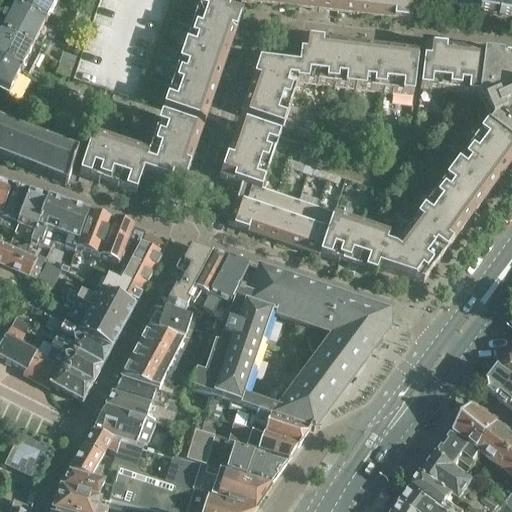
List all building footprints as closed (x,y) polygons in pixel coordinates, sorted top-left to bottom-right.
[(13,0),(9,9),(46,27),(58,3),(51,0),(13,0)] [(100,0),(73,81),(95,88),(93,94),(112,100),(114,94),(137,102),(170,0),(100,0)] [(280,0),(280,7),(299,9),(300,0),(280,0)] [(320,0),(300,0),(299,9),(319,12),(320,0)] [(340,0),(320,0),(319,12),(339,14),(340,0)] [(361,0),(340,0),(339,14),(359,17),(361,0)] [(380,0),(361,0),(359,17),(378,19),(380,0)] [(380,0),(378,19),(393,21),(393,19),(397,20),(399,0),(380,0)] [(399,0),(397,20),(416,22),(418,0),(399,0)] [(458,0),(458,8),(477,9),(477,0),(458,0)] [(511,0),(481,0),(479,14),(493,16),(499,17),(511,19),(511,0)] [(201,1),(194,20),(236,35),(236,34),(235,34),(242,15),(201,1)] [(94,7),(80,3),(76,13),(90,17),(94,7)] [(9,9),(0,25),(0,35),(33,52),(41,55),(49,39),(42,36),(46,27),(9,9)] [(90,18),(76,13),(73,23),(87,27),(90,18)] [(194,20),(188,38),(230,53),(236,35),(194,20)] [(0,65),(21,76),(33,52),(0,35),(0,65)] [(188,38),(182,56),(224,71),(230,53),(188,38)] [(323,44),(300,41),(299,55),(300,55),(298,69),(297,85),(317,88),(323,44)] [(342,46),(323,44),(317,88),(336,90),(342,46)] [(342,46),(336,90),(355,92),(361,49),(342,46)] [(445,50),(426,48),(420,92),(440,94),(445,50)] [(380,51),(361,49),(355,92),(374,94),(380,51)] [(464,53),(445,50),(440,94),(459,97),(464,53)] [(399,54),(380,51),(374,94),(394,96),(399,54)] [(484,56),(464,53),(459,97),(478,99),(484,56)] [(76,59),(63,54),(60,64),(73,69),(76,59)] [(399,54),(394,96),(413,99),(418,56),(399,54)] [(182,56),(176,75),(218,89),(218,90),(224,71),(182,56)] [(488,128),(511,145),(511,59),(484,56),(477,104),(484,105),(491,124),(488,128)] [(73,69),(60,64),(59,64),(56,75),(69,79),(73,69)] [(0,95),(8,99),(10,95),(11,96),(21,76),(0,65),(0,95)] [(260,65),(255,80),(294,93),(297,85),(298,69),(260,65)] [(176,75),(170,93),(212,108),(218,89),(176,75)] [(253,82),(248,99),(288,112),(294,93),(255,80),(254,83),(253,82)] [(212,108),(170,93),(164,111),(206,126),(212,108)] [(288,112),(248,99),(241,117),(282,131),(288,112)] [(45,106),(41,117),(55,122),(59,111),(45,106)] [(202,132),(162,119),(156,137),(195,150),(202,132)] [(397,120),(396,128),(407,129),(408,121),(397,120)] [(0,159),(67,185),(78,154),(0,124),(0,159)] [(239,124),(232,142),(274,156),(280,138),(239,124)] [(511,145),(488,128),(486,127),(475,142),(510,167),(511,164),(511,145)] [(113,143),(93,136),(80,177),(98,183),(113,143)] [(156,137),(150,155),(189,167),(195,150),(156,137)] [(274,156),(232,142),(226,159),(228,160),(227,161),(267,174),(274,156)] [(510,167),(475,142),(464,157),(498,183),(510,167)] [(131,149),(113,143),(98,183),(117,190),(131,149)] [(311,148),(304,146),(299,160),(307,162),(311,148)] [(131,149),(117,190),(136,196),(143,175),(150,155),(131,149)] [(189,167),(150,155),(143,175),(182,188),(189,167)] [(498,183),(464,157),(453,172),(487,198),(498,183)] [(267,174),(227,161),(220,182),(233,186),(233,185),(242,188),(260,194),(267,174)] [(305,167),(291,162),(288,170),(302,175),(305,167)] [(328,175),(315,170),(312,178),(326,182),(328,175)] [(487,198),(453,172),(441,187),(475,214),(487,198)] [(342,180),(328,175),(326,182),(339,187),(342,180)] [(0,182),(0,215),(1,216),(12,187),(0,182)] [(284,184),(279,200),(265,241),(283,247),(297,205),(288,203),(293,188),(284,184)] [(1,216),(0,217),(0,228),(15,234),(17,228),(29,193),(12,187),(1,216)] [(475,214),(441,187),(429,202),(464,229),(475,214)] [(246,234),(260,194),(242,188),(228,227),(246,234)] [(17,228),(34,234),(35,234),(37,229),(47,200),(29,193),(17,228)] [(260,194),(246,234),(248,234),(248,235),(265,241),(279,200),(260,194)] [(47,200),(37,229),(35,234),(34,234),(30,245),(37,247),(39,243),(42,244),(51,248),(57,236),(68,208),(47,200)] [(464,229),(429,202),(418,217),(452,244),(464,229)] [(315,211),(297,205),(283,247),(301,254),(315,211)] [(68,208),(57,236),(54,244),(65,248),(76,252),(76,251),(79,243),(89,215),(68,208)] [(315,211),(301,254),(319,260),(320,258),(334,217),(315,211)] [(79,243),(76,251),(99,259),(113,224),(89,215),(79,243)] [(352,223),(334,217),(320,258),(338,265),(352,223)] [(418,217),(405,234),(441,260),(452,244),(418,217)] [(370,229),(352,223),(338,265),(357,271),(370,229)] [(113,224),(99,259),(99,260),(119,267),(123,258),(126,250),(132,235),(133,231),(113,224)] [(390,236),(370,229),(357,271),(375,277),(378,269),(386,247),(390,236)] [(405,234),(394,249),(429,275),(441,260),(405,234)] [(143,239),(141,246),(163,254),(167,243),(148,236),(147,240),(143,239)] [(0,242),(0,264),(16,272),(24,253),(10,247),(0,242)] [(20,246),(19,249),(27,252),(29,245),(26,244),(20,246)] [(123,258),(131,262),(132,263),(133,262),(154,271),(163,254),(141,246),(139,245),(135,254),(126,250),(123,258)] [(394,249),(386,247),(378,269),(423,284),(429,275),(394,249)] [(139,349),(120,382),(156,393),(159,394),(164,383),(169,385),(189,347),(197,322),(187,318),(186,318),(186,315),(185,314),(190,304),(188,302),(212,256),(196,251),(192,249),(189,254),(162,304),(158,314),(157,314),(148,332),(139,349)] [(24,253),(16,272),(29,277),(37,282),(39,278),(41,275),(38,273),(41,268),(35,265),(38,260),(24,253)] [(35,265),(42,268),(45,259),(39,256),(38,260),(35,265)] [(228,262),(212,256),(188,302),(190,304),(194,307),(201,296),(207,300),(228,262)] [(120,282),(122,279),(144,289),(154,271),(133,262),(132,263),(131,262),(123,258),(119,267),(118,267),(116,270),(118,271),(114,279),(120,282)] [(228,262),(207,300),(202,313),(211,318),(218,305),(229,310),(231,304),(237,293),(247,273),(248,269),(228,262)] [(41,275),(39,278),(54,287),(62,274),(47,265),(41,275)] [(244,399),(240,409),(257,415),(309,433),(312,430),(314,432),(389,331),(388,316),(258,272),(256,277),(255,276),(248,297),(253,299),(250,308),(272,316),(271,317),(276,319),(275,321),(308,332),(305,340),(309,352),(316,357),(276,410),(244,399)] [(108,276),(101,292),(115,299),(115,298),(134,308),(144,289),(122,279),(120,282),(114,279),(108,276)] [(91,310),(125,328),(135,308),(134,308),(115,298),(115,299),(101,292),(93,288),(88,297),(68,287),(63,296),(68,298),(69,297),(77,301),(76,302),(91,310)] [(244,306),(250,308),(253,299),(248,297),(244,295),(243,298),(238,296),(239,293),(237,293),(231,304),(233,305),(218,347),(214,346),(204,377),(196,375),(189,390),(212,399),(244,306)] [(68,318),(82,326),(78,333),(81,335),(98,343),(99,343),(99,344),(111,350),(111,348),(113,349),(112,350),(115,345),(125,328),(91,310),(76,302),(77,301),(69,297),(65,303),(73,307),(68,318)] [(244,306),(212,399),(240,409),(244,399),(271,317),(272,316),(250,308),(244,306)] [(52,332),(49,339),(102,369),(110,354),(112,350),(113,349),(111,348),(111,350),(99,344),(99,343),(98,343),(81,335),(78,333),(78,334),(50,320),(49,322),(47,325),(48,329),(52,332)] [(29,328),(16,321),(12,328),(26,336),(28,332),(29,328)] [(7,337),(0,348),(0,358),(26,373),(35,378),(42,368),(47,360),(37,355),(37,353),(21,344),(26,336),(12,328),(7,337)] [(213,339),(201,333),(198,338),(202,340),(189,366),(197,371),(213,339)] [(60,368),(92,386),(102,369),(49,339),(46,337),(37,353),(37,355),(47,360),(60,368)] [(57,376),(50,388),(82,405),(92,386),(60,368),(47,360),(42,368),(49,372),(47,376),(51,377),(52,374),(57,376)] [(511,361),(511,362),(503,373),(504,374),(503,375),(511,380),(511,361)] [(489,388),(490,390),(490,394),(491,396),(492,395),(511,412),(511,411),(511,380),(503,375),(504,374),(503,373),(502,374),(501,374),(500,375),(498,378),(490,388),(489,388)] [(120,382),(113,396),(151,407),(164,411),(169,398),(156,393),(120,382)] [(113,396),(105,409),(146,421),(147,422),(164,427),(164,426),(171,428),(178,405),(168,402),(164,411),(151,407),(113,396)] [(475,408),(454,435),(465,444),(471,449),(469,451),(465,457),(474,464),(481,456),(479,454),(500,427),(475,408)] [(147,422),(105,409),(92,434),(120,444),(135,450),(145,454),(156,425),(147,422)] [(243,432),(263,438),(296,450),(297,450),(309,433),(257,415),(256,421),(247,418),(243,432)] [(511,453),(511,437),(500,427),(479,454),(481,456),(499,470),(511,453)] [(173,458),(172,460),(205,469),(214,441),(183,432),(180,441),(183,442),(181,449),(177,459),(173,458)] [(246,452),(257,455),(257,456),(282,463),(283,462),(287,464),(288,463),(296,450),(263,438),(243,432),(242,432),(237,447),(246,450),(246,452)] [(40,484),(56,448),(21,433),(16,443),(21,445),(17,452),(17,459),(19,465),(22,469),(25,472),(32,475),(30,480),(40,484)] [(92,434),(84,448),(106,455),(106,454),(116,458),(120,444),(92,434)] [(454,435),(439,457),(455,470),(459,464),(470,473),(475,465),(474,464),(465,457),(469,451),(471,449),(465,444),(454,435)] [(120,444),(113,466),(129,471),(135,450),(120,444)] [(181,449),(172,446),(169,457),(173,458),(177,459),(181,449)] [(84,448),(70,473),(92,479),(99,481),(103,469),(98,468),(106,455),(84,448)] [(225,476),(245,482),(269,490),(270,490),(286,468),(282,465),(281,467),(253,459),(224,449),(216,472),(226,475),(225,476)] [(511,453),(499,470),(511,480),(511,453)] [(439,457),(424,477),(455,499),(460,504),(470,511),(471,511),(500,511),(505,506),(475,485),(455,470),(439,457)] [(165,484),(192,494),(246,511),(255,511),(267,494),(269,490),(245,482),(225,476),(226,475),(216,472),(205,469),(172,460),(165,484)] [(116,475),(108,502),(113,504),(113,503),(136,510),(143,511),(246,511),(192,494),(165,484),(147,479),(147,478),(129,471),(113,466),(111,465),(109,473),(116,475)] [(70,473),(61,489),(98,499),(105,483),(99,481),(92,479),(70,473)] [(424,477),(413,493),(439,511),(455,511),(449,507),(455,499),(424,477)] [(96,511),(100,501),(98,500),(98,499),(61,489),(53,511),(96,511)] [(439,511),(413,493),(402,506),(410,511),(471,511),(470,511),(468,511),(439,511)] [(10,511),(30,511),(31,510),(14,502),(13,505),(11,505),(10,507),(12,508),(10,511)] [(511,511),(511,504),(508,502),(505,506),(500,511),(511,511)]
